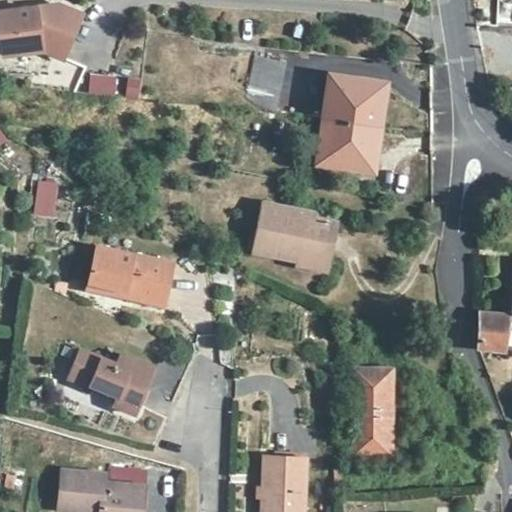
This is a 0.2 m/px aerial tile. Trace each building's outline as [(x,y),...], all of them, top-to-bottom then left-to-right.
[(63,57),(81,12),(57,3),(0,10),(0,42),(1,54),(41,49),(63,57)] [(77,93),(86,69),(57,58),(48,82),(77,93)] [(289,66),(256,58),(244,111),(278,115),(289,66)] [(88,94),(113,97),(116,76),(90,73),(88,94)] [(325,120),(380,127),(386,85),(332,77),(325,120)] [(140,97),(140,80),(116,80),(116,97),(140,97)] [(374,172),(380,127),(325,120),(318,163),(374,172)] [(54,193),(39,192),(36,211),(52,213),(54,193)] [(305,212),(263,203),(253,254),(299,263),(300,255),(332,261),(339,222),(304,215),(305,212)] [(173,262),(98,247),(91,284),(125,291),(124,298),(165,305),(173,262)] [(332,261),(300,255),(299,263),(298,265),(330,271),(332,261)] [(125,291),(91,284),(90,291),(124,298),(125,291)] [(508,316),(481,315),(481,323),(475,322),(476,334),(480,335),(480,348),(505,351),(508,316)] [(118,364),(81,351),(70,379),(118,398),(115,407),(136,415),(155,366),(122,354),(118,364)] [(392,368),(355,368),(354,455),(391,455),(392,368)] [(304,511),(306,458),(263,457),(261,511),(304,511)] [(345,487),(344,468),(334,469),(334,488),(345,487)] [(106,474),(64,471),(60,511),(76,511),(144,511),(146,487),(106,483),(106,474)]
